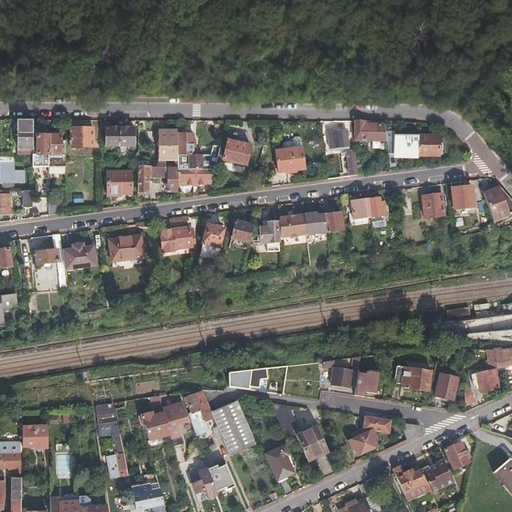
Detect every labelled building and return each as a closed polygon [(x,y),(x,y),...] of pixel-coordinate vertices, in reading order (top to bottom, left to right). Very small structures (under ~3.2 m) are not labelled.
[(33,121),(17,121),(17,156),(33,156),(33,121)] [(364,124),(364,122),(355,122),(355,141),(371,140),(386,140),(385,132),(384,124),(370,124),(364,124)] [(93,129),(71,129),(71,154),(93,154),(93,129)] [(133,130),(105,130),(105,149),(134,148),(133,130)] [(178,160),(178,135),(178,130),(158,131),(159,161),(178,160)] [(346,131),(328,134),(331,152),(337,151),(336,148),(349,146),(346,131)] [(386,140),(390,168),(396,167),(393,151),(411,151),(412,137),(391,136),(390,132),(385,132),(386,140)] [(194,135),(178,135),(178,160),(178,168),(179,170),(216,169),(218,160),(219,156),(194,156),(194,135)] [(36,156),(33,156),(33,172),(49,172),(49,136),(36,136),(36,156)] [(61,137),(49,136),(49,172),(66,172),(66,145),(61,145),(61,137)] [(418,137),(418,157),(439,157),(439,137),(418,137)] [(219,156),(218,160),(222,161),(246,167),(250,147),(226,141),(225,146),(222,145),(222,149),(220,148),(219,156)] [(261,163),(270,165),(273,147),(264,148),(261,163)] [(301,147),(276,152),(280,174),(287,172),(288,173),(296,172),(296,170),(305,169),(301,147)] [(359,176),(355,151),(347,153),(351,177),(359,176)] [(15,156),(0,155),(0,162),(1,163),(1,182),(5,182),(5,186),(15,186),(15,183),(25,183),(25,170),(15,170),(15,156)] [(179,170),(178,168),(172,168),(172,165),(169,165),(169,168),(167,168),(168,192),(179,191),(179,184),(179,170)] [(139,169),(139,193),(148,193),(148,178),(151,178),(151,176),(166,176),(166,168),(152,168),(139,169)] [(216,169),(179,170),(179,184),(206,185),(207,183),(213,184),(216,169)] [(131,173),(106,173),(107,198),(120,198),(119,195),(131,195),(131,173)] [(461,188),(461,183),(451,184),(454,210),(474,208),(472,186),(461,188)] [(493,188),(483,191),(495,222),(510,216),(510,214),(511,213),(511,201),(501,188),(494,191),(493,188)] [(0,216),(10,216),(10,198),(25,198),(25,209),(33,209),(33,190),(0,190),(0,216)] [(442,195),(422,198),(424,219),(445,216),(442,195)] [(380,199),(368,200),(371,218),(375,218),(386,216),(384,203),(381,204),(380,199)] [(371,218),(368,200),(351,202),(353,220),(371,218)] [(324,215),(327,233),(343,231),(340,213),(324,215)] [(279,219),(280,242),(307,239),(304,216),(279,219)] [(231,239),(250,244),(254,227),(235,222),(231,239)] [(267,228),(259,229),(260,244),(266,244),(266,253),(279,252),(278,224),(267,224),(267,228)] [(206,227),(203,246),(220,249),(223,231),(206,227)] [(190,228),(172,230),(160,232),(164,254),(175,252),(175,250),(193,247),(193,245),(196,244),(194,234),(191,234),(190,230),(190,228)] [(60,235),(52,236),(55,251),(35,254),(37,267),(57,263),(62,289),(67,288),(65,271),(62,251),(60,235)] [(140,237),(110,241),(112,262),(143,258),(140,237)] [(72,249),(62,251),(65,271),(97,267),(94,246),(84,248),(83,244),(72,246),(72,249)] [(311,266),(331,262),(329,245),(309,249),(311,266)] [(10,249),(0,250),(0,278),(14,277),(10,249)] [(16,293),(0,295),(0,323),(5,322),(3,308),(10,307),(10,304),(17,303),(16,293)] [(471,306),(448,310),(449,318),(472,315),(471,306)] [(511,347),(494,349),(494,350),(497,367),(498,369),(511,366),(511,347)] [(492,369),(497,367),(494,350),(487,351),(492,369)] [(358,371),(360,358),(354,358),(352,372),(333,370),(331,386),(355,389),(358,371)] [(396,366),(393,384),(407,386),(406,389),(427,392),(430,371),(396,366)] [(355,389),(354,397),(364,399),(365,393),(376,395),(379,377),(367,374),(367,373),(358,371),(355,389)] [(495,371),(472,375),(473,381),(478,381),(479,386),(480,393),(499,389),(495,371)] [(249,391),(252,372),(228,375),(228,388),(249,391)] [(440,376),(435,397),(453,401),(458,380),(440,376)] [(212,381),(211,391),(225,393),(226,386),(220,385),(220,382),(212,381)] [(471,389),(465,392),(466,406),(477,401),(471,389)] [(207,404),(202,395),(201,392),(185,400),(192,415),(189,416),(196,438),(197,438),(204,436),(206,434),(206,431),(206,428),(205,425),(214,421),(211,413),(207,404)] [(214,421),(230,458),(257,447),(237,402),(211,413),(214,421)] [(171,438),(173,444),(183,442),(179,427),(189,424),(183,404),(163,409),(163,410),(165,414),(171,438)] [(120,435),(117,427),(114,410),(113,405),(96,407),(100,437),(112,435),(113,436),(117,456),(116,456),(120,474),(128,473),(127,469),(124,454),(120,435)] [(298,429),(288,408),(271,405),(288,441),(293,439),(290,432),(298,429)] [(123,407),(116,408),(119,424),(126,423),(123,407)] [(141,417),(144,428),(146,427),(151,443),(171,438),(165,414),(154,418),(153,414),(141,417)] [(60,416),(49,417),(50,424),(60,423),(60,416)] [(388,434),(390,422),(365,419),(363,429),(358,432),(368,452),(377,447),(374,439),(376,438),(372,431),(377,432),(379,432),(388,434)] [(407,441),(421,434),(420,427),(401,424),(407,441)] [(23,426),(23,428),(23,437),(23,447),(36,447),(45,449),(49,449),(49,426),(23,426)] [(315,428),(297,437),(309,462),(327,453),(315,428)] [(368,452),(358,432),(352,435),(354,440),(348,443),(352,450),(354,449),(358,457),(368,452)] [(462,444),(445,452),(454,471),(471,463),(462,444)] [(286,447),(265,456),(277,482),(294,474),(286,457),(290,456),(286,447)] [(15,453),(7,453),(1,453),(1,469),(9,469),(9,472),(18,472),(18,468),(21,468),(21,454),(15,453)] [(511,465),(507,460),(492,474),(511,496),(511,465)] [(430,491),(431,494),(454,484),(444,462),(436,465),(436,466),(430,469),(428,466),(420,470),(430,491)] [(216,465),(207,469),(215,492),(226,487),(227,490),(234,486),(225,465),(218,468),(216,465)] [(400,467),(393,470),(396,475),(397,478),(408,502),(409,501),(430,491),(420,470),(419,467),(405,474),(404,474),(401,468),(400,467)] [(198,472),(198,474),(201,480),(191,483),(195,495),(205,491),(207,499),(217,496),(215,492),(207,469),(198,472)] [(22,486),(22,479),(13,479),(12,511),(21,511),(22,491),(22,486)] [(132,489),(136,511),(152,508),(152,511),(165,511),(164,505),(160,490),(151,492),(149,485),(132,489)] [(60,495),(51,495),(51,511),(79,511),(79,502),(60,504),(60,498),(60,495)] [(370,511),(376,511),(379,511),(372,495),(365,499),(370,511)] [(79,502),(79,511),(100,511),(100,506),(90,506),(90,496),(78,497),(79,502)] [(370,511),(365,501),(357,505),(355,501),(344,506),(347,511),(346,511),(370,511)]
